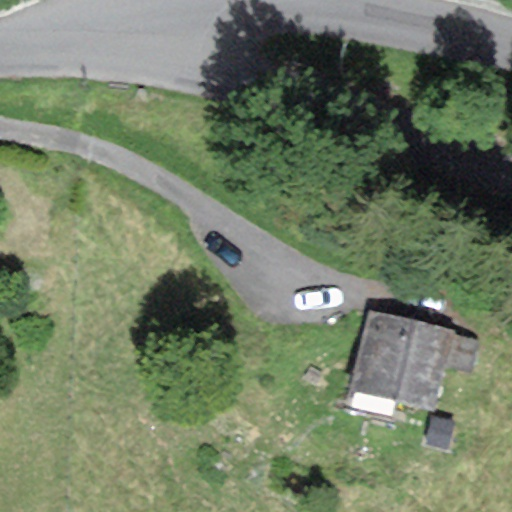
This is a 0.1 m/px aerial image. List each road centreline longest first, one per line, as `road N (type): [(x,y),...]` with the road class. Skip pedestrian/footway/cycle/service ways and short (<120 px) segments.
road 1 (unclassified): [(58,70),(159,71),(272,91),(511,173)]
road 2 (unclassified): [(511,48),(275,0)]
road 3 (unclassified): [(172,0),(125,17),(58,70)]
